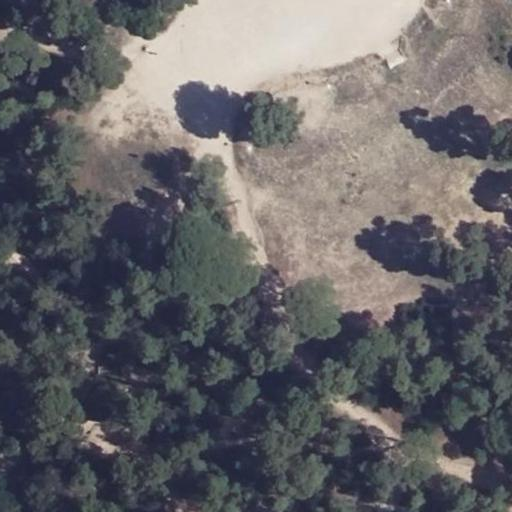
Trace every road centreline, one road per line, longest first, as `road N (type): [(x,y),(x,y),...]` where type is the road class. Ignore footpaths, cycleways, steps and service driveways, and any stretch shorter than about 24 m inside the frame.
road 1 (track): [(223,54),(231,202),(247,250),(319,375),(393,455),(383,511)]
road 2 (track): [(0,27),(83,48),(223,54)]
road 3 (track): [(377,0),(308,35),(223,54)]
road 4 (track): [(74,406),(128,441),(195,511)]
road 5 (track): [(393,455),(511,489)]
